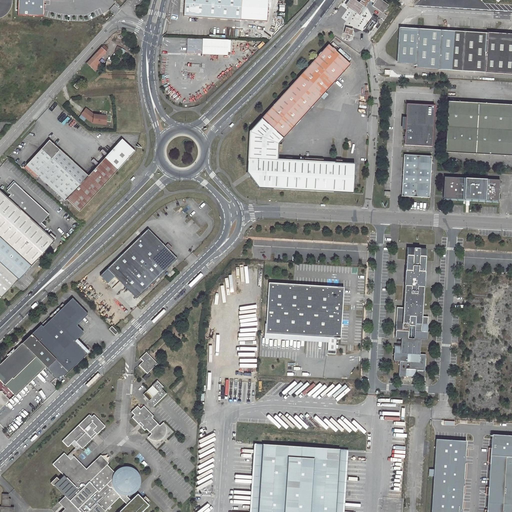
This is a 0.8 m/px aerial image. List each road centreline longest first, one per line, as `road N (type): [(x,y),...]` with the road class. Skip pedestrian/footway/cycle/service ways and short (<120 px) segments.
road 1 (unclassified): [(380,216),(370,385),(385,388),(440,389),(451,221)]
road 2 (tertiary): [(0,459),(226,240),(234,217)]
road 3 (unclassified): [(0,144),(112,23),(150,31)]
road 4 (secondary): [(30,298),(177,173)]
road 5 (secondary): [(160,157),(30,298)]
road 6 (secondary): [(202,140),(300,38),(324,0)]
road 7 (secondary): [(322,0),(193,131)]
road 8 (unknown): [(511,18),(411,13),(369,51)]
road 9 (unknown): [(393,217),(396,98),(429,95)]
road 10 (unclassified): [(234,217),(380,216)]
road 11 (unknown): [(375,295),(357,298),(352,308),(345,370),(299,370)]
